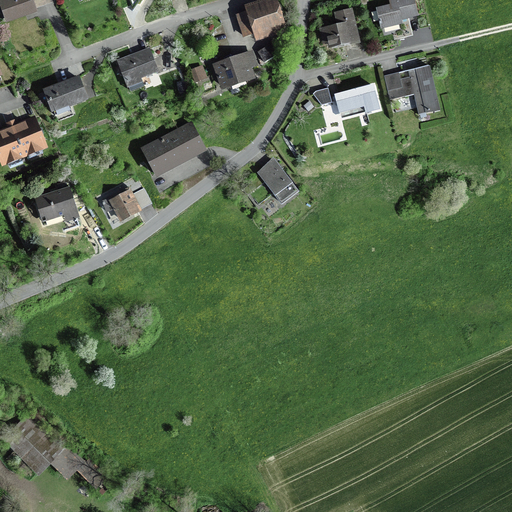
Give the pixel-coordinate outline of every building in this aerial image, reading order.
[(0,0),(0,7),(4,19),(34,9),(31,0),(0,0)] [(399,20),(416,16),(412,0),(393,0),(389,1),(390,7),(376,10),(379,22),(378,22),(379,25),(380,24),(380,28),(400,23),(399,20)] [(283,24),(276,3),(237,16),(244,37),(283,24)] [(342,47),(358,44),(350,11),(334,14),(337,27),(320,31),(323,43),(329,42),(330,47),(341,44),(342,47)] [(265,63),(278,54),(271,43),(258,52),(265,63)] [(126,83),(156,71),(148,50),(118,62),(126,83)] [(254,65),(251,55),(215,67),(223,88),(251,78),(247,68),(254,65)] [(438,111),(427,66),(407,71),(418,116),(438,111)] [(403,97),(398,73),(383,77),(389,101),(403,97)] [(69,106),(86,100),(77,78),(44,91),(52,112),(68,105),(69,106)] [(378,110),(372,87),(334,97),(339,113),(363,106),(365,113),(378,110)] [(312,95),(321,106),(331,103),(327,89),(315,92),(312,95)] [(44,148),(33,120),(16,127),(14,122),(6,125),(8,130),(0,133),(0,158),(2,165),(44,148)] [(155,176),(204,150),(191,125),(142,151),(155,176)] [(296,191),(280,169),(264,181),(259,174),(251,182),(256,189),(264,183),(280,203),(296,191)] [(136,204),(128,188),(125,190),(126,192),(110,201),(120,221),(137,212),(134,205),(136,204)] [(42,221),(72,212),(68,197),(71,196),(68,189),(35,200),(42,221)] [(67,450),(32,415),(6,441),(21,456),(38,473),(50,461),(67,478),(76,469),(95,488),(102,482),(68,448),(67,450)]
